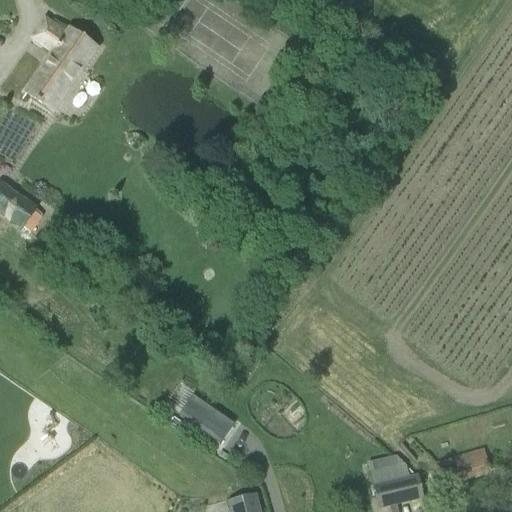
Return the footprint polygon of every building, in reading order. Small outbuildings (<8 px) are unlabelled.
[(95,50),(70,33),(66,38),(45,23),(33,40),(54,55),(26,95),(51,113),(95,50)] [(0,213),(22,229),(26,224),(34,211),(0,186),(0,213)] [(194,402),(180,422),(221,450),(235,431),(194,402)] [(483,450),(431,465),(438,490),(491,474),(483,450)] [(417,478),(400,482),(396,467),(370,474),(378,510),(422,500),(417,478)] [(260,511),(256,495),(227,502),(228,511),(260,511)]
